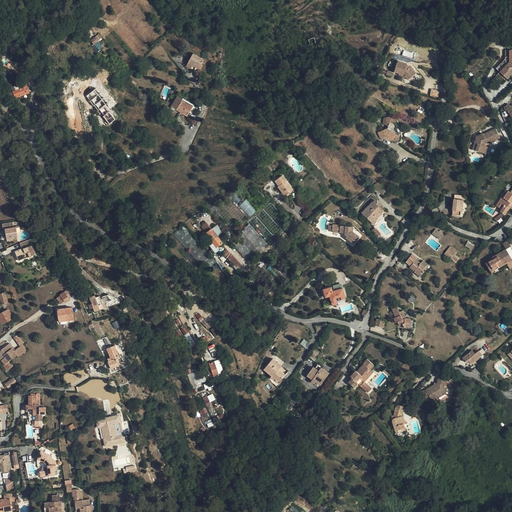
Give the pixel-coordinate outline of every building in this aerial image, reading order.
[(511,49),(510,50),(510,62),(500,72),(508,79),(511,74),(511,49)] [(188,63),(192,65),(201,69),(204,64),(202,63),(204,59),(193,54),(188,63)] [(407,64),(398,61),(394,71),(400,73),(399,74),(403,76),(405,75),(407,77),(409,79),(416,73),(411,66),(406,65),(407,64)] [(134,87),(137,83),(131,78),(128,82),(134,87)] [(24,82),(12,87),(16,97),(29,92),(25,81),(24,82)] [(92,85),(90,88),(104,102),(106,100),(101,95),(102,94),(98,90),(97,90),(92,85)] [(98,106),(102,103),(104,102),(90,88),(85,92),(98,106)] [(431,89),(430,96),(438,97),(439,90),(431,89)] [(95,108),(98,106),(85,92),(83,94),(88,99),(87,100),(91,104),(92,104),(95,108)] [(181,101),(182,99),(177,96),(172,105),(177,108),(176,110),(187,116),(192,107),(181,101)] [(103,116),(107,120),(109,124),(115,119),(107,109),(104,105),(102,108),(100,105),(95,109),(97,112),(100,109),(101,112),(104,115),(103,116)] [(399,140),(400,138),(400,134),(398,134),(396,134),(394,132),(396,130),(396,127),(396,125),(395,123),(397,120),(391,116),(384,118),(384,123),(389,126),(389,127),(378,132),(382,139),(386,138),(395,141),(399,140)] [(484,143),(487,142),(490,140),(491,142),(500,137),(495,128),(483,134),(483,133),(476,136),(474,142),(477,143),(475,150),(485,153),(487,146),(485,145),(484,145),(484,143)] [(278,186),(283,193),(285,195),(293,189),(286,180),(283,175),(275,181),(279,186),(278,186)] [(107,191),(116,183),(112,178),(103,186),(107,191)] [(262,202),(266,198),(255,188),(251,192),(262,202)] [(511,204),(511,188),(510,192),(508,190),(503,197),(501,196),(497,202),(504,207),(501,210),(500,212),(504,215),(510,207),(511,206),(510,205),(511,203),(511,204)] [(464,196),(454,195),(452,215),(460,216),(460,211),(462,211),(464,196)] [(378,216),(382,212),(383,210),(379,207),(381,205),(375,199),(372,202),(362,212),(373,223),(378,218),(377,217),(378,216)] [(245,200),(239,206),(250,217),(256,210),(245,200)] [(13,221),(2,222),(3,229),(5,228),(6,233),(6,237),(12,236),(17,236),(16,231),(16,226),(14,226),(13,221)] [(204,231),(210,227),(207,222),(201,227),(204,231)] [(214,226),(220,234),(223,232),(217,224),(214,226)] [(237,235),(239,238),(256,256),(268,245),(250,224),(237,235)] [(333,224),(332,225),(332,231),(344,233),(344,234),(355,242),(359,236),(353,232),(352,231),(352,227),(333,224)] [(220,234),(214,226),(212,228),(218,236),(220,234)] [(212,244),(217,251),(219,250),(217,247),(223,243),(218,236),(212,228),(211,229),(206,233),(213,243),(212,244)] [(375,228),(371,231),(377,237),(380,234),(375,228)] [(436,228),(432,233),(440,239),(443,234),(439,232),(440,231),(436,228)] [(256,256),(239,238),(232,243),(249,262),(256,256)] [(29,239),(20,243),(22,248),(16,251),(19,260),(35,254),(29,239)] [(503,243),(506,249),(511,246),(508,241),(503,243)] [(451,259),(457,251),(453,247),(451,246),(450,246),(450,247),(445,254),(451,259)] [(500,253),(507,264),(511,260),(511,247),(511,246),(506,249),(500,253)] [(231,253),(230,253),(227,256),(234,265),(233,266),(237,270),(242,265),(231,253)] [(507,264),(500,253),(490,259),(490,260),(486,263),(492,274),(508,265),(507,264)] [(426,266),(421,262),(421,263),(415,259),(417,257),(412,254),(406,262),(411,266),(410,267),(412,269),(414,269),(416,270),(415,272),(420,276),(423,273),(422,272),(426,266)] [(331,287),(323,289),(325,297),(329,296),(332,305),(337,303),(337,300),(345,298),(342,288),(332,290),(331,287)] [(64,291),(60,294),(65,301),(69,297),(64,291)] [(6,292),(0,293),(0,297),(2,303),(8,301),(6,292)] [(60,294),(56,297),(61,304),(65,301),(60,294)] [(121,302),(119,298),(109,294),(103,296),(103,297),(101,298),(100,295),(96,297),(95,295),(90,297),(92,303),(94,307),(95,311),(121,302)] [(59,321),(74,319),(72,307),(57,309),(59,321)] [(409,324),(410,324),(410,318),(406,318),(403,311),(399,312),(397,307),(392,308),(396,317),(394,318),(396,322),(397,322),(399,325),(402,324),(404,327),(408,327),(409,327),(409,324)] [(0,319),(2,323),(13,318),(8,309),(0,313),(0,319)] [(74,321),(74,319),(59,321),(57,309),(56,309),(58,324),(74,321)] [(376,319),(374,325),(383,328),(385,321),(376,319)] [(306,348),(310,343),(305,340),(301,344),(306,348)] [(6,363),(5,364),(4,365),(8,370),(13,366),(9,361),(17,355),(17,354),(15,351),(13,348),(12,349),(8,344),(0,350),(0,358),(1,360),(2,359),(6,363)] [(115,345),(112,346),(107,348),(111,357),(109,358),(113,367),(122,363),(115,345)] [(25,352),(20,346),(15,351),(17,354),(17,355),(19,356),(25,352)] [(315,348),(311,353),(316,357),(319,351),(315,348)] [(472,364),(472,363),(475,361),(478,358),(482,355),(479,350),(475,354),(472,350),(463,358),(466,362),(468,360),(472,364)] [(264,369),(272,376),(275,378),(278,381),(287,370),(273,358),(264,369)] [(219,359),(215,361),(219,374),(224,373),(219,359)] [(349,382),(354,386),(355,388),(358,385),(359,383),(369,392),(372,388),(365,382),(374,372),(371,369),(374,365),(367,359),(364,363),(364,364),(357,372),(356,371),(351,377),(353,378),(349,382)] [(215,361),(210,362),(206,364),(207,368),(210,367),(214,376),(219,374),(215,361)] [(318,362),(315,367),(320,371),(322,368),(323,366),(318,362)] [(320,371),(315,367),(314,366),(308,375),(313,379),(315,376),(323,382),(330,373),(322,368),(320,371)] [(191,389),(198,388),(197,384),(206,382),(204,375),(197,377),(196,372),(188,374),(191,389)] [(321,385),(323,382),(315,376),(313,379),(312,382),(314,384),(316,382),(321,385)] [(15,378),(7,384),(10,387),(17,381),(15,378)] [(447,386),(448,381),(438,378),(436,383),(435,383),(434,385),(423,391),(427,398),(430,396),(433,401),(446,394),(448,386),(447,386)] [(343,387),(337,382),(334,387),(340,391),(343,387)] [(30,395),(28,395),(28,404),(28,411),(28,416),(35,416),(36,420),(42,420),(42,413),(46,413),(46,407),(39,407),(39,404),(38,404),(38,402),(40,402),(40,393),(30,393),(30,395)] [(206,405),(216,400),(212,393),(202,398),(206,405)] [(404,406),(398,405),(398,406),(397,406),(394,416),(393,415),(392,421),(393,421),(397,433),(406,431),(404,424),(406,424),(404,417),(402,416),(404,406)] [(120,415),(112,417),(97,420),(98,427),(102,427),(106,445),(112,444),(126,441),(124,434),(121,422),(122,422),(120,415)] [(40,452),(37,460),(43,462),(47,467),(49,475),(54,474),(54,470),(56,469),(55,462),(49,455),(40,452)] [(2,472),(3,472),(6,471),(11,471),(9,461),(10,460),(10,457),(5,457),(5,455),(0,455),(0,464),(1,465),(2,472)] [(352,466),(357,468),(366,471),(368,467),(354,461),(352,466)] [(366,471),(375,475),(376,470),(368,467),(366,471)] [(344,474),(340,470),(336,475),(341,479),(344,474)] [(5,478),(6,485),(13,482),(12,477),(5,478)] [(67,490),(67,492),(72,491),(72,496),(74,496),(74,500),(75,500),(81,499),(81,489),(73,489),(67,490)] [(0,507),(3,507),(3,510),(4,511),(12,510),(11,501),(16,501),(15,493),(9,493),(9,498),(0,499),(0,507)] [(44,502),(44,508),(48,507),(48,511),(61,511),(61,501),(59,501),(59,495),(52,495),(52,502),(44,502)] [(90,511),(89,499),(81,499),(75,500),(75,508),(79,508),(79,511),(90,511)]
